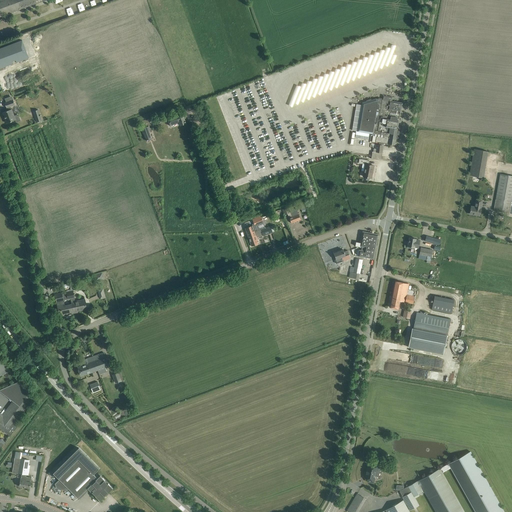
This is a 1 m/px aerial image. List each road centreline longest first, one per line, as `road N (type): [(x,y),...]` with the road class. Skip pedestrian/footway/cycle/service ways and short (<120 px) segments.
road 1 (unclassified): [(328,511),(388,223)]
road 2 (unclassified): [(212,511),(85,401),(62,366),(63,343)]
road 3 (primary): [(157,482),(0,318)]
road 4 (unclassified): [(389,216),(429,0)]
road 5 (unclassified): [(63,343),(50,325),(0,150)]
road 6 (unclassified): [(63,343),(250,263)]
road 7 (unclassified): [(250,263),(197,119)]
road 8 (unclassified): [(250,263),(367,221),(388,223)]
road 9 (unclassified): [(511,239),(389,216)]
